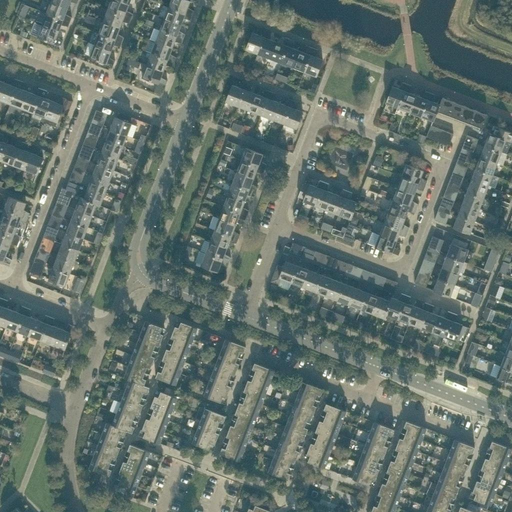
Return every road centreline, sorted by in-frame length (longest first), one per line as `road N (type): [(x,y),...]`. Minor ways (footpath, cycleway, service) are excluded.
road 1 (residential): [(277,224),(403,270),(444,160),(319,115)]
road 2 (tertiary): [(511,416),(243,314)]
road 3 (residential): [(13,291),(96,85)]
road 4 (tertiary): [(144,271),(140,246),(186,120)]
road 5 (tertiary): [(186,120),(231,0)]
